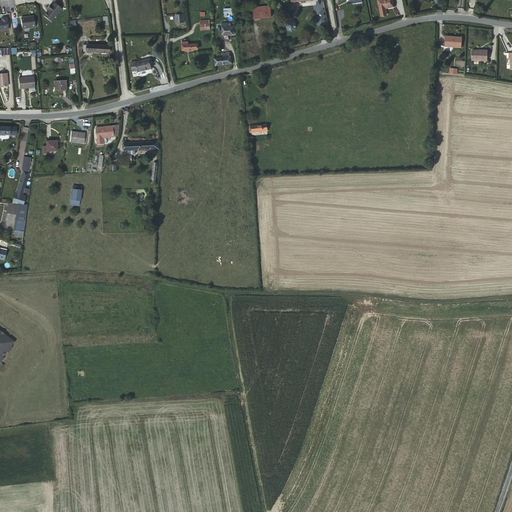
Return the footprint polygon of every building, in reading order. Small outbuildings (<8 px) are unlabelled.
[(387,15),(386,10),(393,8),(391,0),(377,0),(380,11),(381,17),(387,15)] [(52,5),(48,9),(50,10),(45,16),(52,22),(63,9),(56,3),(53,6),(52,5)] [(271,7),(254,9),(255,16),(261,16),(261,18),(272,17),(271,7)] [(3,20),(0,20),(0,30),(10,30),(9,17),(3,18),(3,20)] [(22,19),(23,29),(35,27),(34,17),(22,19)] [(287,17),(285,30),(293,31),(295,19),(287,17)] [(226,25),(222,25),(222,35),(233,35),(233,25),(226,25)] [(446,38),(446,47),(461,48),(462,38),(446,38)] [(184,45),(182,45),(182,52),(198,50),(198,43),(189,44),(189,42),(184,42),(184,45)] [(109,46),(87,45),(87,52),(109,54),(109,46)] [(489,52),(473,51),(472,61),(488,62),(489,52)] [(214,57),(215,65),(232,64),(231,52),(223,53),(223,56),(214,57)] [(138,71),(138,73),(152,70),(149,62),(136,64),(138,71)] [(19,78),(20,89),(27,89),(27,88),(30,87),(30,93),(34,93),(34,87),(34,78),(19,78)] [(55,82),(55,90),(67,89),(66,81),(55,82)] [(267,125),(249,128),(250,136),(268,133),(267,125)] [(113,137),(113,136),(113,126),(95,128),(95,137),(95,143),(101,143),(101,137),(113,137)] [(0,134),(9,135),(10,128),(0,127),(0,134)] [(84,133),(71,131),(70,141),(82,144),(84,133)] [(135,156),(135,152),(159,149),(159,140),(123,143),(124,152),(128,152),(129,157),(135,156)] [(47,141),(47,152),(57,152),(58,142),(47,141)] [(16,193),(13,204),(19,205),(22,206),(26,192),(30,194),(31,189),(27,188),(32,172),(31,172),(32,158),(26,157),(24,169),(25,171),(18,194),(16,193)] [(160,163),(153,163),(152,181),(158,182),(160,163)] [(83,189),(73,188),(70,205),(79,207),(83,189)] [(14,229),(23,231),(28,207),(22,206),(19,205),(14,229)] [(0,360),(3,357),(2,356),(7,349),(8,350),(11,346),(11,343),(13,340),(0,329),(0,360)]
